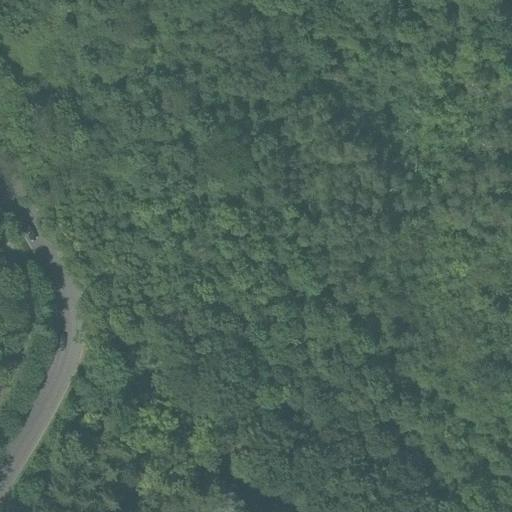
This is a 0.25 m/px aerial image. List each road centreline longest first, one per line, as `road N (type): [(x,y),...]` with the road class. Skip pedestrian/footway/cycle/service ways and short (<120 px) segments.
road 1 (tertiary): [(0,481),(57,381),(71,318),(60,280),(0,174)]
road 2 (track): [(336,282),(511,451)]
